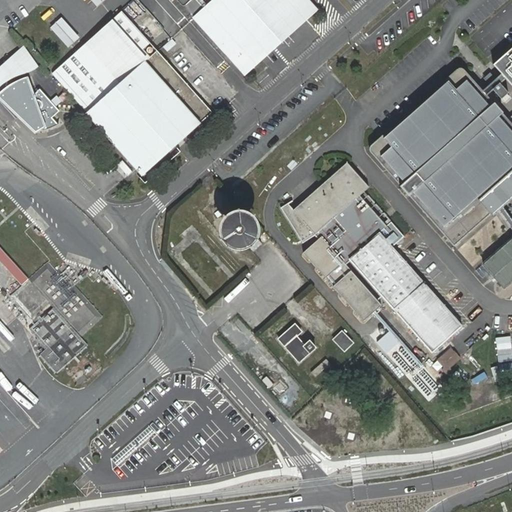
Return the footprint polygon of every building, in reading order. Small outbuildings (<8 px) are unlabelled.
[(246,76),(320,9),(311,0),(212,0),(194,17),(195,19),(246,76)] [(176,146),(214,112),(158,50),(123,11),(53,73),(88,112),(140,171),(144,175),(176,146)] [(81,37),(63,17),(51,27),(69,48),(81,37)] [(61,110),(41,88),(36,93),(29,74),(35,69),(40,65),(24,45),(6,61),(3,65),(0,63),(0,98),(36,133),(44,129),(50,128),(56,126),(60,123),(53,117),(61,110)] [(511,46),(494,62),(502,72),(482,89),(464,68),(462,67),(459,66),(457,67),(454,70),(444,78),(445,80),(383,135),(382,133),(379,135),(370,143),(369,145),(368,147),(368,149),(369,151),(454,245),(490,213),(491,215),(508,200),(511,203),(511,236),(482,263),(504,288),(511,280),(511,46)] [(461,325),(392,247),(401,239),(404,236),(391,221),(386,225),(360,194),(368,186),(346,161),(293,209),(288,203),(281,207),(303,243),(314,235),(318,238),(302,252),(325,278),(335,288),(364,321),(381,305),(384,303),(386,301),(431,352),(461,325)] [(218,255),(252,228),(218,185),(184,212),(218,255)] [(251,251),(260,244),(255,238),(247,245),(251,251)] [(102,314),(50,262),(14,294),(32,314),(49,300),(82,332),(102,314)] [(86,346),(53,308),(30,329),(47,348),(39,356),(57,371),(86,346)] [(298,363),(316,347),(309,338),(303,343),(297,336),(303,331),(294,322),(276,338),(298,363)] [(353,342),(342,329),(332,339),(344,351),(353,342)] [(382,348),(392,339),(387,333),(377,342),(382,348)] [(392,358),(402,349),(397,343),(386,352),(392,358)] [(450,368),(461,358),(451,347),(438,360),(444,367),(441,369),(447,376),(453,370),(450,368)] [(401,369),(411,360),(406,354),(396,363),(401,369)] [(314,377),(329,364),(324,359),(309,372),(314,377)] [(420,371),(428,382),(435,376),(427,365),(420,371)]
